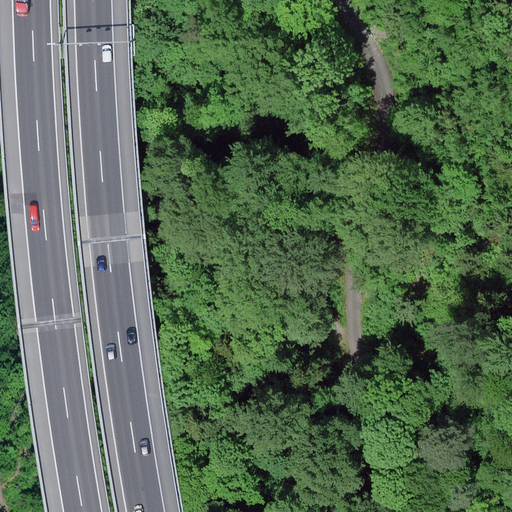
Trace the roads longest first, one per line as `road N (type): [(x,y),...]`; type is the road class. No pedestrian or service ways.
road 1 (motorway): [(30,0),(52,323),(81,511)]
road 2 (motorway): [(146,511),(102,162),(94,0)]
road 3 (track): [(346,0),(371,47),(388,116),(352,294),(360,371)]
road 4 (track): [(419,511),(383,443),(360,371)]
